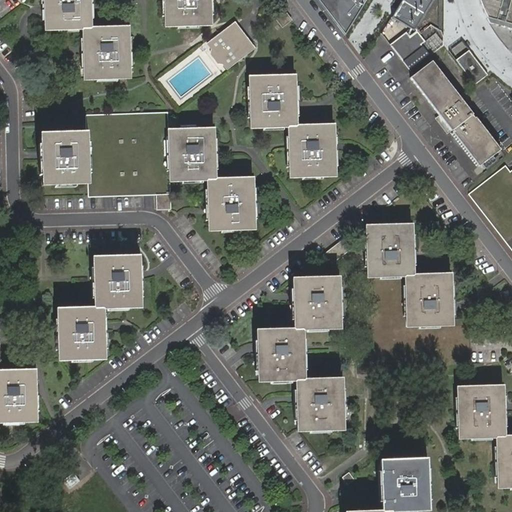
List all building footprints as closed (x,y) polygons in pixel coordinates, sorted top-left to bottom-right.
[(43,0),(45,21),(45,32),(57,31),(78,30),(83,30),(89,29),(89,19),(88,0),(43,0)] [(163,0),(165,19),(165,28),(178,28),(198,28),(211,27),(210,16),(209,0),(163,0)] [(319,0),(347,35),(368,0),(319,0)] [(401,0),(391,18),(394,20),(406,0),(401,0)] [(406,0),(394,20),(414,32),(433,0),(406,0)] [(511,27),(511,0),(478,0),(479,2),(487,20),(511,27)] [(278,19),(284,27),(292,21),(285,13),(278,19)] [(209,44),(214,50),(212,54),(219,63),(225,63),(228,68),(255,47),(241,29),(236,23),(209,44)] [(444,46),(445,39),(441,34),(430,27),(419,36),(416,32),(410,38),(412,41),(400,51),(398,58),(410,73),(444,46)] [(95,29),(89,29),(83,30),(83,40),(84,70),(84,81),(97,80),(117,80),(130,79),(129,68),(128,38),(128,28),(115,28),(95,29)] [(406,33),(389,47),(398,58),(400,51),(412,41),(410,38),(406,33)] [(457,54),(466,47),(462,41),(453,49),(457,54)] [(487,69),(472,50),(467,54),(459,61),(478,85),(491,75),(487,69)] [(483,130),(484,129),(434,62),(432,63),(472,117),(479,125),(483,130)] [(432,63),(411,80),(451,132),(472,117),(432,63)] [(248,88),(249,119),(249,130),(261,130),(282,129),(286,129),(294,129),(293,118),(292,87),(292,77),(280,78),(260,79),(247,79),(248,88)] [(451,132),(458,141),(479,125),(472,117),(451,132)] [(462,146),(483,130),(479,125),(458,141),(462,146)] [(299,129),(294,129),(286,129),(286,139),(287,169),(287,179),(300,179),(320,178),(333,178),(332,167),(332,138),(332,128),(319,128),(299,129)] [(499,149),(484,129),(483,130),(498,150),(499,149)] [(498,150),(483,130),(462,146),(477,166),(498,150)] [(178,132),(166,133),(166,142),(167,172),(168,183),(180,183),(200,182),(205,182),(213,182),(212,171),(211,141),(211,131),(199,132),(178,132)] [(84,145),(84,135),(72,136),(51,136),(39,137),(39,147),(40,176),(40,186),(53,186),(73,185),(85,185),(85,175),(84,145)] [(505,166),(468,194),(506,242),(511,237),(511,170),(510,172),(505,166)] [(217,182),(213,182),(205,182),(205,191),(207,222),(207,232),(219,232),(240,231),(252,231),(251,221),(250,190),(250,181),(238,181),(217,182)] [(169,212),(168,196),(153,196),(153,197),(154,212),(169,212)] [(365,237),(365,268),(366,278),(379,277),(400,277),(405,276),(412,276),(412,267),(411,236),(411,226),(398,226),(377,227),(365,227),(365,237)] [(344,238),(325,253),(333,265),(352,249),(344,238)] [(95,268),(96,298),(96,309),(103,309),(108,308),(129,308),(141,307),(141,297),(140,267),(139,257),(127,257),(107,258),(94,258),(95,268)] [(417,276),(412,276),(405,276),(405,287),(406,317),(406,326),(418,326),(439,325),(452,325),(451,316),(451,285),(450,275),(438,276),(417,276)] [(292,290),(293,320),(293,330),(301,330),(306,330),(326,329),(338,329),(338,319),(337,288),(337,279),(324,279),(303,280),(291,280),(292,290)] [(103,309),(96,309),(91,309),(71,310),(58,310),(59,320),(60,350),(60,361),(73,360),(93,359),(105,359),(105,348),(104,318),(103,309)] [(301,330),(293,330),(288,331),(268,332),(256,332),(257,343),(257,374),(258,383),(270,382),(291,382),(295,382),(302,381),(302,372),(301,341),(301,330)] [(0,373),(0,423),(2,423),(22,422),(34,422),(33,412),(32,381),(32,372),(20,372),(0,373)] [(307,381),(302,381),(295,382),(295,391),(296,422),(297,432),(309,431),(330,431),(343,430),(342,421),(341,390),(341,380),(328,381),(307,381)] [(455,398),(455,428),(456,437),(468,437),(489,437),(493,436),(501,436),(501,427),(500,397),(500,386),(488,387),(466,387),(454,388),(455,398)] [(511,486),(511,435),(506,436),(501,436),(493,436),(494,447),(494,477),(495,487),(507,486),(511,486)] [(376,470),(377,501),(377,510),(385,510),(389,510),(409,509),(421,509),(421,499),(421,468),(421,459),(408,459),(388,459),(375,460),(376,470)] [(339,478),(344,485),(351,480),(346,472),(339,478)]
